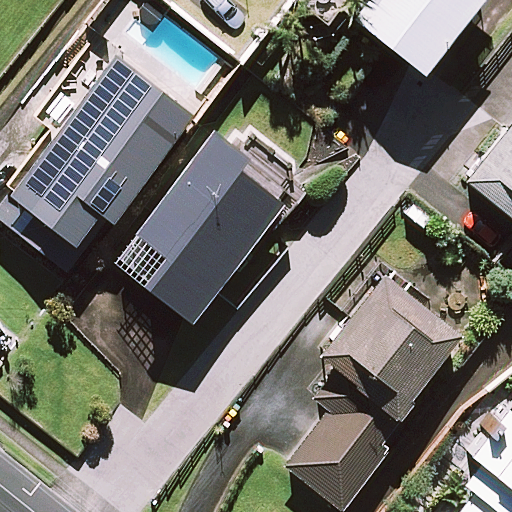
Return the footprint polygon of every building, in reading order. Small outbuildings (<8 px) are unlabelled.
[(470,0),(364,0),(357,10),(423,61),(470,0)] [(194,115),(104,46),(79,79),(85,85),(0,195),(0,213),(67,265),(108,211),(115,217),(194,115)] [(511,113),(465,173),(511,210),(511,113)] [(248,154),(214,128),(117,255),(194,313),(283,197),(240,164),(248,154)] [(462,327),(437,308),(453,286),(418,259),(401,281),(382,267),(320,349),(337,361),(313,393),(329,405),(286,463),(340,503),(386,443),(379,438),(462,327)] [(511,511),(511,401),(457,473),(427,511),(511,511)]
